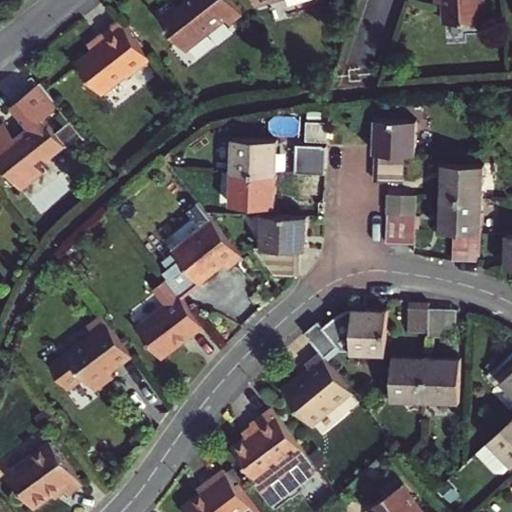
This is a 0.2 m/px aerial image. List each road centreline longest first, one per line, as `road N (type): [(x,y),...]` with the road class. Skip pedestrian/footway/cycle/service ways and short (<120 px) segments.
road 1 (residential): [(351,275),(313,296),(244,357),(123,511)]
road 2 (residential): [(511,304),(436,280),(351,275)]
road 3 (residential): [(351,275),(354,153)]
